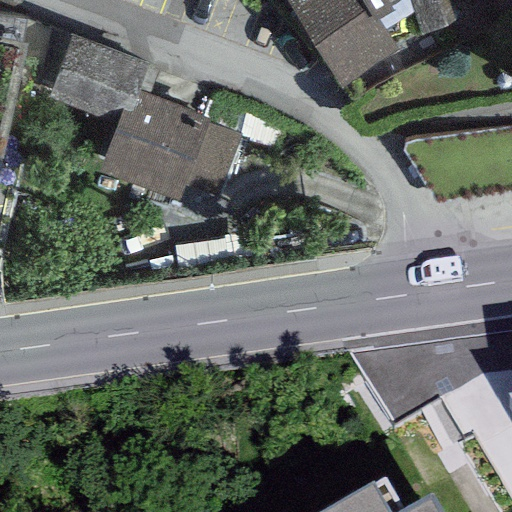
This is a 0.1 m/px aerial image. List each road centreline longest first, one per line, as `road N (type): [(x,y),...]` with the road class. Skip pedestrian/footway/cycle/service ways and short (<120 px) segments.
road 1 (residential): [(31,0),(294,96),(400,188),(442,288)]
road 2 (primary): [(442,288),(0,353)]
